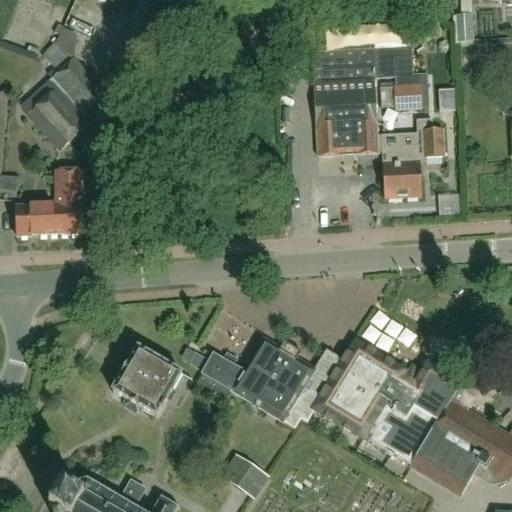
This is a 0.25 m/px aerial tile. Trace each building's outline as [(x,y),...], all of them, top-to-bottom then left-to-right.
[(437,30),(432,17),(428,9),(412,18),(403,22),(413,45),(437,30)] [(474,42),(473,15),(455,16),(456,43),(474,42)] [(318,160),(377,157),(376,139),(373,82),(395,80),(397,113),(421,112),(421,110),(428,110),(426,78),(411,79),(409,49),(376,52),(375,47),(311,51),(318,160)] [(103,114),(97,107),(106,98),(71,61),(19,111),(61,154),(103,114)] [(376,139),(377,157),(381,156),(384,202),(421,201),(419,165),(423,165),(423,160),(442,159),(441,133),(431,133),(431,122),(416,123),(416,137),(376,139)] [(334,185),(347,184),(346,164),(333,164),(334,185)] [(81,206),(80,183),(80,174),(54,175),(55,206),(60,206),(61,232),(59,232),(59,237),(82,236),(81,206)] [(60,206),(55,206),(15,208),(16,239),(59,237),(59,232),(61,232),(60,206)] [(511,474),(511,441),(467,414),(480,392),(462,381),(459,387),(427,367),(423,375),(419,372),(408,374),(405,379),(403,377),(404,375),(352,342),(339,363),(310,410),(311,410),(314,412),(362,442),(364,440),(410,468),(409,469),(459,500),(473,476),(478,479),(483,471),(506,485),(511,474)] [(263,343),(244,374),(245,375),(233,395),(234,395),(294,432),(300,422),(306,425),(314,412),(311,410),(310,410),(339,363),(324,353),(312,372),(294,362),(295,358),(295,356),(294,354),(292,352),(290,351),(287,350),(284,350),(280,353),(263,343)] [(155,419),(179,376),(136,351),(111,394),(155,419)] [(245,375),(244,374),(231,367),(235,361),(227,356),(223,363),(213,357),(196,385),(228,405),(234,395),(233,395),(245,375)] [(235,459),(221,480),(253,502),(267,480),(235,459)] [(62,486),(49,508),(54,511),(175,511),(176,510),(160,501),(159,502),(155,499),(147,511),(143,511),(135,507),(143,493),(130,485),(122,499),(90,481),(81,483),(74,493),(62,486)]
